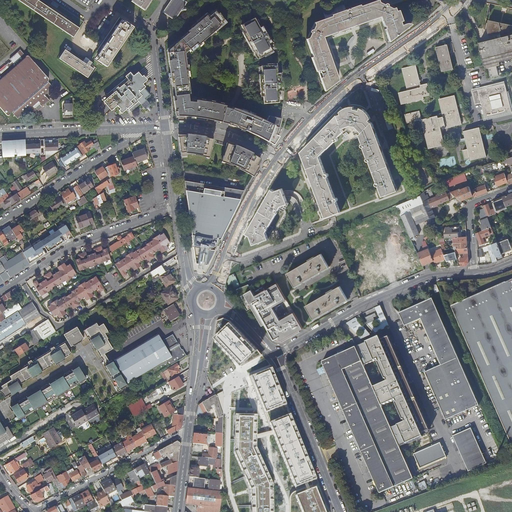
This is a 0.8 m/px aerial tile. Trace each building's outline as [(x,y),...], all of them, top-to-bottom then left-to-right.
[(19,0),(74,37),(80,28),(37,0),(19,0)] [(131,0),(131,1),(145,10),(151,0),(131,0)] [(171,0),(163,12),(174,20),(186,2),(184,0),(171,0)] [(380,17),(389,42),(396,37),(395,36),(395,35),(397,36),(398,35),(411,25),(409,24),(408,24),(406,24),(401,25),(400,22),(401,22),(397,11),(396,11),(394,8),(392,9),(387,7),(387,6),(387,5),(387,4),(386,4),(385,4),(384,4),(383,5),(379,2),(378,0),(360,6),(360,5),(349,9),(349,10),(348,9),(347,9),(347,10),(346,11),(346,10),(331,15),(332,16),(314,22),(315,25),(313,30),(312,30),(311,30),(310,31),(310,32),(310,33),(311,34),(309,38),(306,39),(313,57),(311,57),(316,71),(320,70),(320,71),(320,72),(320,73),(321,73),(322,77),(320,78),(325,91),(338,80),(323,37),(380,17)] [(218,14),(216,11),(209,17),(207,15),(201,20),(200,19),(197,22),(198,23),(188,31),(189,33),(169,50),(169,52),(167,53),(170,73),(169,73),(169,78),(171,78),(171,84),(173,83),(176,100),(174,100),(175,109),(177,109),(178,116),(181,116),(186,116),(190,116),(194,117),(199,117),(202,118),(204,118),(208,119),(212,120),(216,120),(220,121),(224,122),(225,123),(227,123),(229,124),(230,123),(233,123),(232,125),(237,126),(241,128),(245,130),(248,131),(250,132),(250,130),(253,132),(252,133),(256,135),(259,136),(260,137),(264,139),(268,141),(273,144),(274,140),(277,134),(279,126),(281,120),(281,119),(270,116),(267,121),(264,119),(258,117),(247,112),(241,110),(235,108),(234,109),(231,108),(230,108),(228,107),(224,106),(224,105),(221,104),(215,103),(208,101),(202,100),(195,100),(195,102),(189,101),(187,86),(189,85),(185,57),(184,57),(183,53),(185,51),(186,52),(196,44),(198,45),(219,28),(219,27),(223,24),(222,22),(224,20),(220,13),(218,14)] [(256,18),(243,25),(249,38),(247,39),(250,43),(252,48),(254,47),(260,59),(266,56),(266,57),(270,54),(270,53),(273,51),(268,42),(271,40),(266,29),(263,31),(256,18)] [(499,59),(511,55),(511,25),(503,23),(499,24),(499,22),(488,20),(486,27),(490,40),(498,39),(499,45),(496,45),(499,59)] [(98,60),(107,66),(133,27),(124,21),(98,60)] [(453,69),(447,44),(436,47),(442,72),(453,69)] [(87,64),(65,49),(60,58),(88,77),(94,69),(90,66),(92,62),(89,60),(87,64)] [(483,62),(485,69),(493,67),(491,61),(498,59),(496,49),(491,50),(491,52),(488,53),(488,51),(484,52),(486,62),(483,62)] [(14,114),(18,119),(24,114),(24,113),(24,112),(25,113),(29,110),(32,114),(36,110),(37,109),(36,107),(40,104),(42,106),(43,106),(50,100),(45,95),(49,92),(48,91),(49,91),(54,87),(48,81),(49,80),(49,78),(29,56),(28,56),(26,56),(20,50),(10,59),(11,61),(9,63),(8,63),(6,65),(6,66),(1,71),(0,70),(0,107),(7,116),(8,116),(9,116),(10,115),(9,114),(13,111),(14,113),(13,114),(14,114)] [(491,61),(493,67),(500,65),(498,59),(491,61)] [(268,65),(262,65),(263,79),(261,79),(260,84),(261,89),(264,89),(264,103),(279,102),(279,88),(282,88),(281,75),(278,76),(277,65),(273,65),(273,64),(268,64),(268,65)] [(423,96),(430,95),(427,83),(421,85),(416,65),(402,68),(407,90),(398,93),(401,104),(424,99),(423,96)] [(109,100),(115,107),(117,105),(120,109),(119,110),(121,113),(128,108),(131,111),(140,103),(144,107),(149,103),(145,99),(150,95),(144,88),(145,86),(143,84),(146,81),(138,72),(133,75),(131,73),(107,94),(109,96),(111,98),(109,100)] [(511,112),(504,83),(471,91),(475,105),(481,103),(485,119),(511,112)] [(437,115),(421,119),(428,148),(444,144),(441,129),(462,124),(454,95),(439,99),(443,116),(438,118),(437,115)] [(93,96),(86,102),(89,104),(92,104),(92,100),(95,98),(93,96)] [(113,109),(115,107),(109,100),(111,98),(109,96),(105,100),(113,109)] [(72,103),(64,103),(64,108),(63,109),(63,110),(63,111),(64,112),(64,116),(73,116),(72,103)] [(368,118),(369,120),(371,119),(369,115),(367,112),(365,110),(362,108),(360,108),(360,110),(362,111),(364,112),(366,114),(367,116),(368,118)] [(344,112),(341,114),(338,115),(301,152),(306,167),(326,217),(341,212),(337,201),(338,200),(338,199),(337,198),(336,197),(335,197),(328,177),(329,176),(329,174),(328,173),(327,173),(326,173),(320,156),(327,148),(328,149),(335,141),(336,141),(337,141),(338,140),(338,139),(338,138),(344,131),(343,130),(343,128),(351,125),(356,127),(362,133),(361,134),(359,134),(363,143),(362,144),(362,145),(362,146),(362,147),(363,147),(364,147),(368,158),(367,159),(367,160),(368,161),(368,162),(370,161),(377,182),(376,183),(376,184),(376,185),(377,185),(378,186),(379,186),(383,196),(398,191),(372,122),(372,123),(369,120),(368,118),(367,116),(366,114),(364,112),(362,111),(360,110),(354,109),(352,109),(349,109),(347,110),(345,111),(344,112)] [(406,123),(421,119),(419,111),(404,114),(406,123)] [(470,160),(486,156),(479,127),(463,131),(467,149),(462,150),(465,159),(470,158),(470,160)] [(182,135),(178,135),(182,156),(187,156),(187,153),(190,153),(192,154),(194,154),(194,155),(198,156),(202,157),(206,157),(209,158),(214,140),(211,139),(209,138),(206,138),(206,137),(203,136),(200,136),(192,134),(187,134),(187,135),(185,135),(182,135)] [(79,144),(78,142),(75,144),(77,147),(59,159),(65,167),(83,155),(85,153),(85,154),(95,147),(96,150),(100,148),(98,139),(93,141),(95,143),(93,144),(91,141),(86,144),(84,142),(79,144)] [(3,148),(2,149),(3,157),(14,156),(14,154),(17,154),(17,156),(26,155),(26,148),(25,140),(22,140),(21,141),(18,142),(18,140),(8,141),(7,142),(3,142),(3,148)] [(45,144),(46,159),(52,155),(58,151),(58,143),(45,144)] [(40,144),(30,145),(30,153),(40,153),(40,144)] [(228,144),(222,162),(225,163),(228,164),(231,165),(233,166),(233,165),(236,166),(238,167),(240,168),(240,169),(242,171),(245,172),(249,174),(251,175),(252,176),(253,177),(259,166),(257,165),(261,159),(258,157),(255,156),(252,154),(253,153),(250,151),(246,150),(244,149),(238,146),(236,145),(235,146),(233,146),(231,145),(228,144)] [(133,153),(134,156),(136,163),(148,158),(144,149),(133,153)] [(134,156),(121,161),(124,170),(137,165),(136,163),(134,156)] [(508,182),(508,184),(511,182),(511,157),(511,156),(500,161),(502,168),(505,167),(503,164),(507,163),(508,164),(510,163),(511,169),(511,172),(511,173),(507,175),(505,170),(503,171),(504,173),(508,182)] [(482,167),(484,173),(498,168),(499,169),(502,168),(500,161),(482,167)] [(52,162),(43,168),(48,176),(57,170),(52,162)] [(116,164),(107,167),(109,173),(111,176),(119,173),(116,164)] [(109,173),(107,167),(104,169),(102,167),(95,172),(100,180),(108,175),(107,174),(109,173)] [(36,176),(33,171),(29,174),(28,173),(24,176),(27,181),(36,176)] [(446,187),(467,179),(465,175),(464,173),(441,182),(443,184),(446,187)] [(497,186),(508,182),(504,173),(494,177),(497,186)] [(91,175),(87,177),(89,179),(93,185),(95,188),(98,186),(91,175)] [(105,181),(98,186),(95,188),(99,195),(103,192),(101,189),(108,185),(110,190),(115,188),(111,178),(105,181)] [(83,183),(79,186),(82,192),(87,189),(93,185),(89,179),(83,182),(83,183)] [(15,186),(18,191),(22,189),(17,180),(13,183),(15,186)] [(244,191),(185,181),(196,264),(198,264),(198,263),(205,264),(205,265),(208,266),(215,250),(210,249),(210,248),(214,246),(215,245),(216,244),(218,242),(220,239),(220,240),(226,229),(228,225),(236,208),(240,200),(240,199),(244,191)] [(473,195),(473,197),(487,192),(485,185),(473,189),(471,184),(469,185),(469,186),(473,195)] [(74,188),(75,189),(80,197),(83,195),(77,186),(74,188)] [(457,197),(460,200),(473,195),(469,186),(451,192),(457,197)] [(26,187),(23,189),(17,193),(20,198),(30,192),(26,187)] [(7,195),(3,188),(1,190),(5,196),(0,199),(0,203),(1,203),(4,201),(10,198),(7,195)] [(266,232),(267,231),(268,228),(267,228),(268,227),(269,226),(269,225),(270,225),(278,212),(277,212),(277,211),(278,211),(278,210),(279,209),(281,207),(281,206),(284,205),(288,203),(287,202),(286,198),(282,188),(275,191),(272,189),(246,233),(250,236),(254,245),(260,242),(261,243),(262,242),(269,239),(266,232)] [(68,189),(61,194),(62,196),(67,204),(76,198),(72,192),(71,193),(70,192),(68,189)] [(72,191),(72,192),(76,198),(78,201),(81,199),(80,197),(75,189),(72,191)] [(425,195),(423,191),(420,195),(432,223),(436,222),(434,217),(435,217),(435,216),(436,215),(434,212),(433,212),(431,208),(438,205),(437,204),(439,203),(441,204),(443,202),(444,201),(448,199),(449,200),(457,197),(451,192),(450,190),(441,194),(439,193),(437,194),(436,196),(429,199),(427,195),(425,195)] [(103,192),(99,195),(93,199),(96,207),(98,207),(97,204),(102,202),(102,200),(105,199),(105,197),(103,192)] [(511,193),(503,197),(506,206),(511,203),(511,193)] [(7,207),(19,199),(16,194),(12,196),(10,198),(4,201),(7,207)] [(81,199),(78,201),(81,205),(87,201),(84,195),(83,196),(83,195),(80,197),(81,199)] [(63,204),(65,207),(68,205),(67,204),(62,196),(49,205),(53,210),(63,204)] [(429,219),(420,196),(396,206),(401,216),(410,213),(409,212),(410,212),(415,225),(429,219)] [(139,207),(135,197),(125,200),(129,212),(134,210),(133,209),(139,207)] [(506,206),(503,197),(493,200),(497,211),(499,210),(499,209),(506,207),(506,206)] [(289,203),(287,202),(288,203),(284,205),(283,208),(281,207),(279,209),(284,212),(289,203)] [(496,213),(494,207),(490,208),(488,204),(483,206),(486,214),(487,216),(496,213)] [(46,219),(40,210),(37,212),(35,210),(28,215),(30,219),(33,218),(34,219),(36,217),(35,216),(36,216),(41,223),(46,219)] [(419,234),(415,225),(410,212),(409,212),(410,213),(401,216),(404,223),(410,238),(419,234)] [(79,228),(93,222),(89,213),(75,218),(79,228)] [(487,216),(486,214),(480,216),(482,220),(480,220),(482,224),(481,225),(482,230),(491,227),(487,216)] [(17,238),(14,240),(16,242),(23,237),(20,233),(23,231),(20,225),(12,230),(14,234),(17,238)] [(9,226),(1,231),(2,232),(6,239),(14,234),(12,230),(9,226)] [(68,226),(23,249),(28,259),(66,239),(64,237),(72,233),(68,226)] [(453,237),(456,237),(462,237),(461,232),(459,232),(459,227),(457,227),(457,226),(455,226),(455,227),(452,227),(452,230),(450,230),(449,226),(446,227),(444,232),(442,233),(443,234),(442,236),(444,238),(453,237)] [(480,232),(476,233),(480,244),(487,242),(485,238),(483,239),(482,237),(493,232),(491,227),(482,230),(480,231),(480,232)] [(2,241),(5,245),(9,243),(6,239),(2,232),(0,232),(0,238),(2,241)] [(160,234),(156,236),(165,251),(168,248),(166,245),(170,242),(164,233),(160,235),(160,234)] [(110,247),(112,252),(116,249),(122,245),(129,241),(132,239),(129,234),(125,236),(126,237),(110,247)] [(153,239),(150,242),(156,252),(160,249),(162,253),(165,251),(156,236),(152,238),(153,239)] [(489,241),(490,244),(491,244),(497,242),(495,236),(492,236),(493,239),(489,241)] [(508,239),(497,243),(499,247),(503,258),(504,258),(503,253),(504,253),(505,257),(511,254),(511,241),(510,242),(508,239)] [(430,253),(425,240),(423,241),(426,249),(417,253),(422,265),(433,260),(430,253)] [(146,245),(143,247),(151,259),(155,257),(152,254),(156,252),(150,242),(146,244),(146,245)] [(491,244),(497,260),(503,258),(499,247),(497,243),(497,242),(491,244)] [(0,261),(6,271),(0,274),(0,282),(28,265),(25,260),(24,259),(27,258),(25,255),(23,251),(19,246),(0,258),(0,261)] [(80,258),(76,260),(80,271),(91,266),(91,267),(100,264),(100,263),(111,259),(109,254),(107,248),(102,250),(101,246),(94,249),(95,253),(87,256),(86,252),(79,254),(80,258)] [(140,248),(136,250),(142,260),(146,258),(148,261),(151,259),(143,247),(140,249),(140,248)] [(435,263),(446,258),(442,250),(442,248),(430,253),(433,260),(435,263)] [(468,263),(467,248),(457,249),(455,249),(456,254),(464,253),(465,256),(463,256),(463,257),(460,258),(461,266),(466,266),(468,263)] [(132,251),(128,254),(137,268),(141,266),(139,263),(142,260),(136,250),(133,252),(132,251)] [(125,257),(122,259),(128,269),(132,267),(134,270),(137,268),(128,254),(125,256),(125,257)] [(295,287),(330,267),(322,254),(288,274),(295,287)] [(160,276),(165,272),(162,267),(166,265),(167,266),(175,261),(173,258),(148,274),(149,275),(151,273),(153,276),(158,273),(160,276)] [(122,259),(115,263),(124,277),(127,275),(125,272),(128,269),(122,259)] [(64,263),(61,265),(70,279),(73,277),(73,276),(76,274),(70,264),(66,266),(64,263)] [(60,271),(56,273),(62,283),(65,281),(66,282),(70,279),(61,265),(57,267),(60,271)] [(175,281),(168,270),(165,272),(160,276),(159,276),(166,287),(175,281)] [(50,272),(47,274),(55,286),(58,284),(58,285),(62,283),(56,273),(52,275),(50,272)] [(46,280),(42,282),(48,292),(52,289),(51,288),(55,286),(47,274),(44,276),(46,280)] [(96,276),(89,281),(95,291),(98,288),(101,292),(104,290),(98,279),(96,276)] [(511,279),(475,296),(452,306),(481,373),(511,444),(511,443),(511,279)] [(36,281),(33,283),(41,296),(48,292),(42,282),(39,284),(36,281)] [(85,282),(81,284),(90,298),(94,296),(91,293),(95,291),(89,281),(85,283),(85,282)] [(299,330),(303,328),(294,312),(280,320),(273,306),(286,299),(277,283),(255,296),(249,284),(237,289),(238,292),(237,293),(247,310),(255,305),(275,340),(282,342),(300,332),(299,330)] [(78,288),(75,290),(81,299),(85,297),(87,301),(90,298),(81,284),(78,287),(78,288)] [(348,299),(341,286),(306,306),(314,319),(348,299)] [(177,298),(171,287),(162,293),(168,304),(177,298)] [(13,296),(17,293),(15,289),(5,295),(8,299),(13,296)] [(72,293),(69,295),(76,307),(80,305),(78,302),(81,299),(75,290),(71,292),(72,293)] [(65,296),(61,299),(67,308),(71,306),(73,309),(76,307),(69,295),(66,297),(65,296)] [(0,313),(1,313),(17,303),(13,296),(8,299),(0,304),(0,313)] [(57,300),(54,302),(63,316),(66,314),(64,310),(67,308),(61,299),(58,301),(57,300)] [(433,300),(399,313),(405,326),(421,319),(442,367),(426,374),(447,421),(480,407),(433,300)] [(0,341),(26,325),(26,324),(40,315),(30,304),(22,309),(17,302),(17,303),(1,313),(5,319),(0,322),(0,341)] [(51,305),(47,307),(53,317),(57,315),(59,318),(63,316),(54,302),(50,304),(51,305)] [(180,316),(173,304),(164,310),(170,321),(180,316)] [(379,319),(374,321),(368,324),(375,333),(389,327),(379,305),(374,308),(379,319)] [(376,317),(375,314),(365,318),(368,324),(374,321),(373,318),(376,317)] [(356,318),(346,323),(357,334),(360,339),(370,334),(356,318)] [(56,332),(48,320),(35,328),(43,340),(56,332)] [(258,349),(231,322),(216,336),(242,363),(258,349)] [(101,358),(106,356),(104,354),(114,348),(106,335),(108,334),(106,332),(108,331),(103,323),(98,326),(96,323),(80,332),(77,327),(64,334),(67,340),(54,348),(54,347),(51,349),(51,350),(32,361),(32,360),(28,362),(29,363),(26,365),(26,366),(20,370),(20,371),(10,376),(12,379),(1,386),(3,388),(0,389),(0,391),(3,394),(5,397),(11,393),(12,395),(22,389),(20,384),(24,382),(23,381),(27,378),(28,379),(32,377),(33,378),(43,372),(42,371),(46,368),(46,367),(50,365),(51,366),(55,363),(56,365),(66,359),(65,357),(69,355),(68,354),(70,352),(68,348),(73,345),(74,346),(82,341),(82,340),(87,337),(88,336),(90,340),(89,340),(95,350),(96,350),(99,354),(100,353),(101,355),(100,356),(101,358)] [(43,340),(35,328),(27,334),(31,340),(34,346),(43,340)] [(400,330),(404,340),(409,338),(405,328),(400,330)] [(115,361),(158,335),(157,333),(136,346),(114,359),(115,361)] [(387,334),(356,347),(364,367),(377,361),(385,380),(372,385),(382,407),(396,402),(403,421),(390,426),(399,446),(422,436),(421,433),(429,429),(387,334)] [(179,346),(178,346),(168,352),(167,350),(177,344),(178,343),(172,335),(162,341),(158,335),(115,361),(128,382),(165,360),(166,362),(169,366),(186,356),(182,349),(182,350),(179,346)] [(405,341),(409,352),(414,350),(410,339),(405,341)] [(19,356),(29,349),(25,343),(15,349),(19,356)] [(168,352),(178,346),(177,344),(167,350),(168,352)] [(364,367),(356,347),(322,362),(380,493),(413,478),(399,446),(390,426),(382,407),(372,385),(364,367)] [(113,376),(120,372),(112,360),(109,361),(107,358),(103,360),(103,361),(105,364),(104,365),(111,376),(112,375),(113,376)] [(129,384),(166,362),(165,360),(128,382),(129,384)] [(178,376),(180,375),(179,373),(180,372),(178,368),(179,368),(179,367),(180,367),(178,364),(177,364),(162,372),(168,382),(170,381),(178,376)] [(44,401),(46,404),(48,403),(47,402),(57,396),(58,398),(62,395),(61,394),(66,391),(66,392),(71,390),(70,388),(79,383),(80,384),(85,381),(84,380),(86,379),(78,366),(72,370),(70,371),(68,371),(70,373),(67,375),(65,373),(64,374),(65,375),(63,376),(62,375),(49,383),(49,384),(48,385),(47,384),(46,385),(47,387),(44,389),(43,387),(41,388),(42,389),(40,390),(39,389),(26,396),(27,397),(25,398),(23,398),(24,400),(21,402),(20,400),(19,401),(19,402),(17,403),(17,402),(10,406),(17,418),(44,401)] [(250,378),(295,489),(315,480),(270,370),(250,378)] [(127,385),(120,372),(113,376),(114,378),(112,379),(116,385),(114,386),(118,393),(126,388),(125,387),(127,385)] [(183,385),(178,376),(170,381),(175,390),(183,385)] [(160,387),(150,393),(152,398),(163,391),(160,387)] [(198,408),(197,412),(196,416),(203,414),(203,415),(210,412),(210,410),(214,408),(215,408),(218,418),(219,418),(219,425),(219,426),(216,426),(216,433),(217,433),(223,434),(223,416),(216,395),(201,403),(202,404),(199,405),(198,408)] [(141,399),(128,406),(134,418),(145,412),(147,410),(141,399)] [(165,417),(175,411),(172,407),(173,406),(170,400),(159,406),(165,417)] [(44,406),(46,404),(44,401),(17,418),(18,419),(20,418),(21,419),(26,417),(25,415),(34,410),(35,411),(39,408),(39,407),(43,405),(44,406)] [(81,410),(70,416),(77,427),(99,414),(93,405),(82,411),(81,410)] [(182,426),(185,406),(177,410),(180,414),(174,414),(172,427),(167,431),(169,435),(181,429),(182,426)] [(72,429),(76,426),(67,414),(64,417),(72,429)] [(257,416),(237,415),(236,452),(253,491),(253,511),(274,511),(274,486),(257,448),(257,416)] [(143,424),(139,426),(140,428),(146,438),(156,433),(152,425),(151,424),(145,427),(143,424)] [(0,444),(13,436),(7,426),(4,428),(3,427),(0,428),(0,444)] [(53,427),(43,434),(51,448),(62,442),(53,427)] [(146,438),(140,428),(136,430),(137,433),(136,434),(136,435),(132,437),(137,446),(141,444),(142,445),(143,444),(145,447),(149,445),(146,438)] [(488,464),(472,430),(454,438),(469,472),(488,464)] [(130,450),(137,446),(132,437),(130,434),(125,437),(126,441),(122,443),(127,452),(127,453),(130,451),(130,450)] [(207,435),(194,434),(193,444),(209,446),(209,444),(206,444),(207,435)] [(34,441),(32,437),(21,443),(23,447),(34,441)] [(151,473),(158,470),(164,468),(177,462),(178,462),(180,444),(177,441),(158,451),(159,452),(154,454),(159,464),(148,469),(150,473),(150,474),(151,473)] [(117,457),(127,452),(122,443),(122,442),(112,447),(117,457)] [(447,456),(440,442),(414,454),(420,468),(447,456)] [(98,455),(91,443),(88,445),(96,460),(89,464),(90,466),(93,472),(102,467),(98,461),(100,460),(98,455)] [(100,460),(102,465),(117,457),(112,447),(110,445),(106,447),(107,450),(98,455),(100,460)] [(213,459),(216,459),(217,449),(209,448),(209,456),(207,456),(207,455),(203,454),(202,458),(213,459)] [(24,453),(13,460),(6,465),(11,474),(19,469),(18,468),(19,468),(19,467),(20,466),(18,463),(17,463),(16,462),(15,463),(14,461),(17,460),(18,461),(26,456),(24,453)] [(90,466),(89,464),(85,455),(83,456),(83,457),(82,460),(79,462),(81,465),(77,466),(79,469),(82,475),(83,477),(86,475),(83,469),(86,467),(87,468),(90,466)] [(202,458),(191,456),(191,460),(198,461),(198,466),(207,467),(208,464),(214,465),(213,469),(216,469),(219,470),(222,470),(222,465),(222,460),(216,459),(213,459),(202,458)] [(80,476),(82,475),(79,469),(77,466),(76,464),(75,462),(75,461),(72,463),(76,470),(77,469),(80,476)] [(177,471),(177,462),(164,468),(165,471),(167,470),(168,474),(169,475),(177,471)] [(148,469),(145,464),(134,470),(137,476),(139,475),(140,478),(150,473),(148,469)] [(51,467),(44,472),(45,474),(43,475),(47,482),(53,479),(54,478),(55,480),(57,478),(56,477),(51,467)] [(190,468),(189,477),(194,478),(198,478),(199,469),(190,468)] [(23,469),(14,475),(19,483),(28,477),(23,469)] [(31,475),(33,478),(34,477),(41,474),(44,472),(42,469),(31,475)] [(76,470),(68,474),(70,477),(72,481),(75,480),(76,481),(78,480),(77,479),(80,477),(80,476),(77,469),(76,470)] [(137,476),(134,470),(128,473),(134,483),(137,482),(139,485),(140,487),(131,491),(134,495),(145,490),(137,476)] [(171,478),(170,476),(162,480),(161,481),(157,472),(159,471),(158,470),(151,473),(156,485),(164,481),(165,481),(171,478)] [(68,474),(67,471),(58,476),(62,482),(59,483),(62,489),(65,487),(65,486),(70,483),(68,479),(70,477),(68,474)] [(41,474),(34,477),(38,483),(44,479),(42,476),(41,474)] [(175,486),(177,476),(171,478),(170,481),(169,481),(169,483),(165,482),(165,481),(164,481),(165,485),(175,486)] [(207,480),(198,478),(194,478),(193,488),(204,489),(205,481),(207,481),(207,480)] [(118,479),(112,482),(116,490),(117,492),(119,490),(118,488),(122,486),(118,479)] [(112,482),(111,480),(101,485),(104,491),(106,495),(116,490),(112,482)] [(215,480),(210,480),(210,481),(209,489),(218,490),(220,482),(215,482),(215,480)] [(35,481),(26,486),(31,494),(40,489),(35,481)] [(174,497),(175,486),(165,485),(164,481),(156,485),(152,487),(154,490),(165,486),(164,491),(160,490),(159,493),(164,493),(163,496),(168,497),(174,497)] [(49,489),(52,494),(55,493),(50,483),(47,485),(49,489)] [(47,485),(30,495),(33,501),(37,502),(44,498),(41,492),(44,490),(45,491),(49,489),(47,485)] [(325,511),(315,487),(295,496),(302,511),(325,511)] [(150,488),(145,490),(148,497),(149,497),(153,497),(154,497),(150,488)] [(218,511),(221,493),(188,489),(186,504),(194,505),(194,510),(195,511),(218,511)] [(88,491),(80,495),(84,504),(85,505),(93,501),(88,491)] [(97,495),(94,497),(100,508),(110,503),(106,495),(104,491),(99,493),(100,494),(97,495)] [(134,495),(131,491),(119,496),(122,501),(131,497),(132,496),(134,495)] [(84,504),(80,495),(69,501),(71,505),(73,509),(74,511),(77,510),(76,508),(84,504)] [(1,498),(0,499),(1,500),(0,500),(0,506),(2,509),(4,508),(5,511),(7,511),(14,508),(7,496),(2,499),(1,498)] [(168,497),(163,496),(161,496),(159,496),(157,507),(166,508),(167,508),(168,497)] [(131,497),(122,501),(120,501),(122,507),(133,501),(131,497)]
